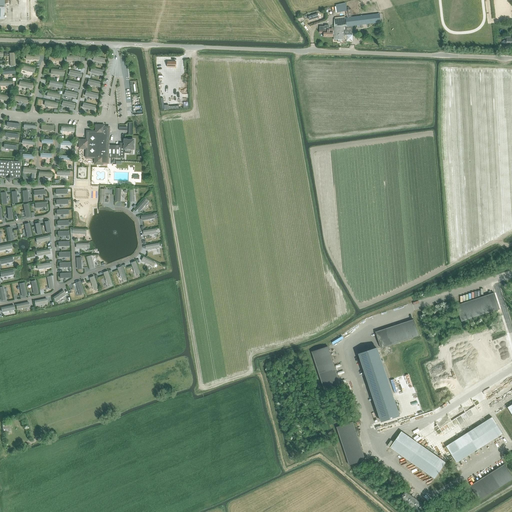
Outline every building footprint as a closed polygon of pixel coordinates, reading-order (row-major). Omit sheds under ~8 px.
[(336,6),(337,12),(347,11),(345,3),(340,4),(339,5),(336,6)] [(334,19),(334,26),(334,40),(343,40),(343,41),(346,41),(353,42),(353,35),(352,26),(381,22),(379,14),(345,18),(334,19)] [(319,33),(324,33),(323,37),(333,37),(333,29),(329,29),(329,26),(325,26),(325,27),(320,27),(319,33)] [(127,139),(127,140),(124,140),(124,146),(107,145),(108,127),(103,127),(100,127),(97,129),(97,132),(87,131),(86,140),(82,140),(80,141),(80,142),(80,146),(82,147),(86,147),(86,156),(96,157),(96,159),(98,162),(106,162),(107,157),(123,158),(124,153),(128,153),(128,149),(132,149),(133,140),(130,140),(129,139),(128,139),(127,139)] [(0,160),(0,176),(2,176),(3,177),(5,177),(9,183),(14,178),(20,178),(21,161),(0,160)] [(500,309),(494,293),(456,305),(461,322),(500,309)] [(413,319),(375,332),(381,348),(419,336),(413,319)] [(340,385),(328,346),(311,352),(324,390),(340,385)] [(378,349),(359,355),(363,369),(380,421),(399,414),(382,363),(378,349)] [(446,446),(456,463),(502,433),(492,417),(446,446)] [(365,460),(353,422),(336,427),(349,465),(365,460)] [(2,424),(3,432),(11,431),(10,423),(2,424)] [(390,447),(434,479),(446,463),(402,431),(390,447)] [(471,486),(480,500),(511,479),(511,476),(504,465),(471,486)] [(419,511),(425,505),(405,491),(400,499),(417,511),(419,511)]
